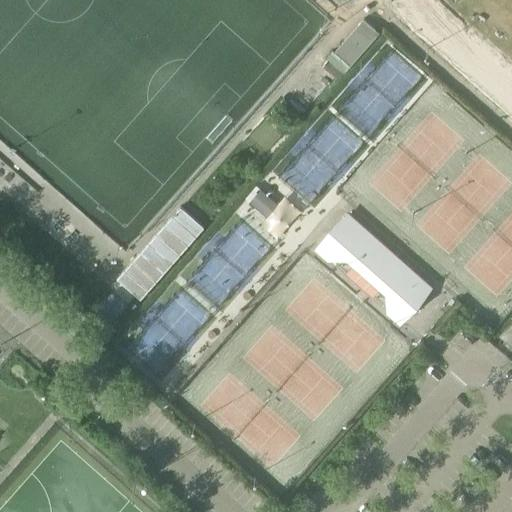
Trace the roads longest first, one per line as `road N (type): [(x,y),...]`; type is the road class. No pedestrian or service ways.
road 1 (trunk): [(114,0),(511,387)]
road 2 (trunk): [(511,283),(221,0)]
road 3 (residential): [(226,511),(104,401),(89,365),(0,288)]
road 4 (residential): [(511,399),(473,368),(358,490),(318,511)]
